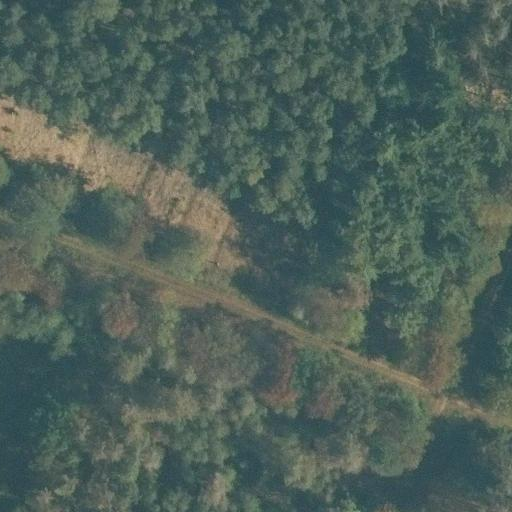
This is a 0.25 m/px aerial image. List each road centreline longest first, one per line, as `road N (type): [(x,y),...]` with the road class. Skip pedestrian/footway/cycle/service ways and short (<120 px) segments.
road 1 (track): [(433,400),(0,223)]
road 2 (track): [(511,232),(378,511)]
